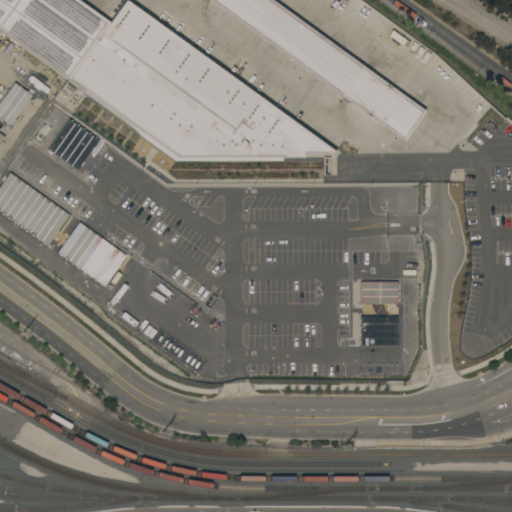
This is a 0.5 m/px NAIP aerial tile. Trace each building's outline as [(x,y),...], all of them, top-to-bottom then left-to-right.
[(67,80),(0,31),(0,0),(78,0),(109,22),(67,80)] [(109,22),(124,0),(334,153),(303,153),(303,159),(175,158),(67,80),(109,22)] [(210,0),(268,0),(423,112),(403,140),(210,0)] [(0,100),(0,119),(12,125),(28,92),(9,82),(0,100)] [(97,139),(67,118),(45,149),(76,170),(97,139)] [(68,213),(7,173),(0,183),(0,213),(47,244),(68,213)] [(55,253),(103,286),(125,255),(77,222),(55,253)] [(359,303),(396,304),(396,281),(359,281),(359,303)] [(358,345),(395,345),(395,316),(359,316),(358,345)]
